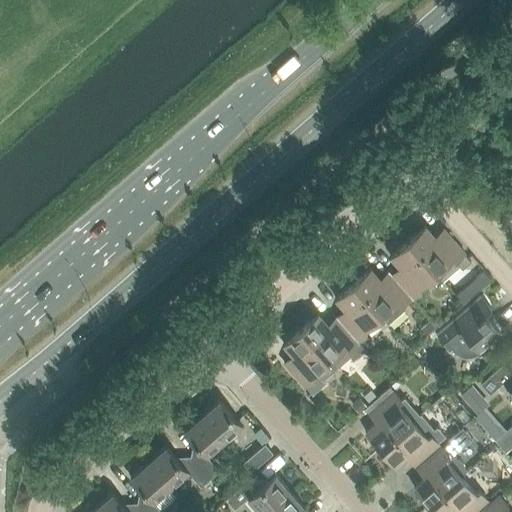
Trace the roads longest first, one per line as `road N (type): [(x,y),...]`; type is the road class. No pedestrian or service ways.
road 1 (secondary): [(0,404),(462,0)]
road 2 (secondary): [(378,0),(0,330)]
road 3 (residential): [(219,353),(397,195),(416,190)]
road 4 (residential): [(43,511),(52,493),(219,353)]
road 5 (residential): [(359,511),(219,353)]
road 6 (residential): [(511,289),(416,190)]
